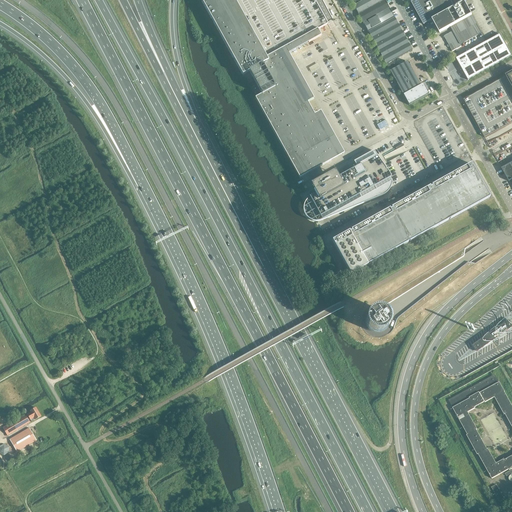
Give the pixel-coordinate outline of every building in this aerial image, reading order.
[(234,0),(200,0),(242,76),(249,72),(256,68),(258,71),(270,65),(304,46),(303,43),(313,38),(312,37),(319,33),(316,28),(265,56),(234,0)] [(393,16),(384,0),(363,0),(360,2),(353,5),(367,31),(393,16)] [(454,7),(450,0),(415,0),(411,2),(419,16),(418,17),(420,18),(421,20),(421,22),(422,22),(423,24),(427,25),(428,22),(454,7)] [(450,27),(472,15),(465,2),(454,7),(432,20),(440,33),(450,27)] [(460,45),(482,33),(472,15),(450,27),(453,31),(444,36),(452,51),(461,46),(460,45)] [(412,50),(400,27),(393,16),(367,31),(386,64),(412,50)] [(499,34),(487,42),(499,64),(511,56),(499,34)] [(487,42),(456,59),(468,80),(499,64),(487,42)] [(314,99),(288,54),(270,65),(258,71),(256,68),(249,72),(261,95),(293,77),(307,103),(314,99)] [(419,84),(407,62),(390,71),(402,94),(419,84)] [(468,97),(463,100),(470,111),(479,127),(481,132),(488,144),(511,130),(511,87),(506,76),(468,97)] [(335,137),(320,112),(314,115),(311,110),(293,77),(255,98),(299,178),(344,154),(335,137)] [(423,84),(403,95),(409,105),(425,96),(428,94),(426,91),(425,89),(424,88),(423,84)] [(377,125),(380,131),(389,126),(386,120),(377,125)] [(383,157),(396,150),(395,148),(378,157),(383,165),(385,164),(387,163),(386,161),(384,158),(383,157)] [(389,173),(383,165),(378,157),(373,151),(354,162),(335,172),(334,171),(310,185),(311,186),(305,189),(320,216),(359,195),(359,196),(359,197),(360,197),(364,203),(382,195),(383,195),(384,195),(385,194),(386,193),(387,192),(388,191),(389,190),(389,189),(390,188),(390,187),(391,186),(391,185),(391,184),(391,183),(391,182),(391,181),(391,180),(392,180),(392,179),(391,178),(390,178),(391,177),(391,176),(390,175),(390,174),(389,173)] [(511,162),(502,168),(509,181),(511,179),(511,162)] [(471,163),(389,208),(332,240),(350,274),(429,230),(490,197),(471,163)] [(389,302),(463,256),(461,254),(460,252),(387,297),(389,302)] [(467,262),(400,316),(403,321),(476,264),(472,263),(467,262)] [(386,314),(385,313),(384,313),(384,312),(383,312),(382,311),(380,311),(379,310),(378,310),(377,310),(376,310),(375,311),(374,311),(373,311),(372,312),(371,312),(370,313),(369,314),(368,315),(368,316),(367,316),(367,317),(367,318),(366,319),(366,320),(366,321),(366,322),(366,323),(366,324),(367,325),(367,326),(368,327),(368,328),(369,329),(370,330),(371,331),(372,331),(372,332),(374,332),(376,333),(377,333),(378,333),(380,333),(381,332),(382,332),(383,331),(384,331),(384,330),(385,330),(386,329),(387,328),(387,327),(388,326),(388,325),(388,324),(388,323),(389,322),(389,321),(388,320),(388,319),(388,318),(388,317),(387,316),(387,315),(387,314),(386,314)] [(476,351),(511,326),(511,324),(509,320),(494,330),(495,331),(473,346),(476,351)] [(492,479),(509,469),(509,470),(511,468),(511,405),(504,392),(505,392),(499,382),(479,393),(479,392),(469,398),(470,399),(453,408),(468,435),(467,435),(477,455),(478,454),(492,479)] [(31,412),(27,414),(30,420),(33,418),(32,418),(34,417),(35,420),(41,416),(36,408),(30,411),(31,412)] [(25,415),(2,428),(7,436),(30,423),(25,415)] [(29,428),(10,440),(17,452),(36,440),(29,428)] [(0,446),(0,453),(4,455),(9,453),(9,447),(4,444),(0,446)] [(504,499),(495,482),(490,484),(500,502),(504,499)]
